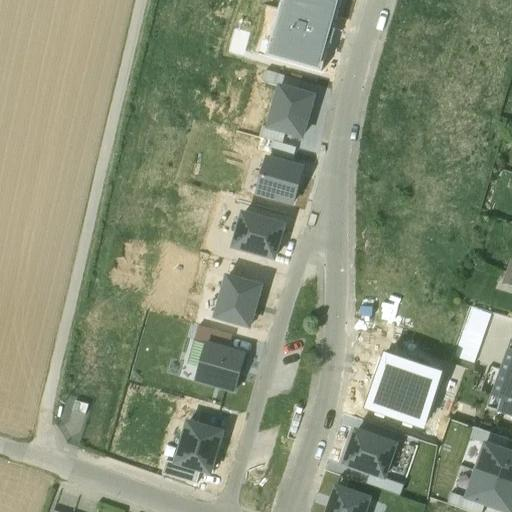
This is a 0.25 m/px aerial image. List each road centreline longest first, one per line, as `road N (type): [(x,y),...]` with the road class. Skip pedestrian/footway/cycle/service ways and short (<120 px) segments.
road 1 (unclassified): [(224,511),(307,239),(335,232)]
road 2 (residential): [(291,511),(329,377),(335,232)]
road 3 (residential): [(335,232),(339,151),(375,0)]
road 4 (residential): [(32,459),(191,511)]
